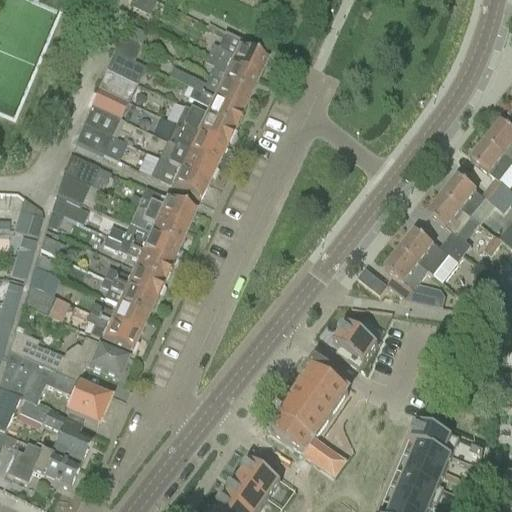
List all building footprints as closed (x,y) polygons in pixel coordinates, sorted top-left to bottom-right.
[(136,0),(132,10),(131,12),(149,20),(154,6),(139,0),(136,0)] [(125,29),(120,39),(129,44),(134,33),(125,29)] [(213,50),(208,60),(257,83),(266,65),(237,51),(239,45),(223,37),(216,51),(213,50)] [(113,52),(111,57),(113,58),(132,67),(141,49),(129,44),(120,39),(115,49),(113,52)] [(113,58),(105,75),(134,90),(143,73),(132,67),(113,58)] [(207,62),(204,68),(213,72),(208,81),(249,100),(256,85),(257,83),(208,60),(207,62)] [(171,73),(167,82),(191,94),(242,118),(245,113),(243,112),(248,103),(249,100),(208,81),(207,83),(204,89),(196,85),(171,73)] [(105,75),(97,93),(125,107),(134,90),(105,75)] [(97,93),(90,111),(117,124),(117,123),(125,107),(97,93)] [(190,96),(187,103),(207,113),(202,123),(233,138),(241,120),(242,118),(191,94),(190,96)] [(90,111),(82,129),(109,142),(117,124),(90,111)] [(182,113),(173,131),(224,155),(233,138),(202,123),(182,113)] [(156,138),(160,126),(145,121),(141,134),(156,138)] [(511,135),(500,126),(485,145),(511,166),(511,165),(511,164),(511,135)] [(82,129),(74,147),(102,160),(109,142),(82,129)] [(166,146),(165,148),(177,153),(185,158),(214,172),(221,158),(223,159),(224,155),(173,131),(170,138),(166,146)] [(109,142),(102,160),(103,161),(117,168),(126,150),(112,143),(109,142)] [(470,164),(469,165),(493,184),(488,191),(487,192),(510,210),(511,211),(511,198),(498,187),(498,186),(511,168),(511,166),(485,145),(470,164)] [(163,154),(157,166),(206,189),(214,172),(185,158),(177,153),(174,160),(163,154)] [(69,161),(61,180),(89,192),(97,174),(69,161)] [(206,189),(157,166),(149,183),(198,206),(206,189)] [(61,180),(55,199),(56,199),(81,210),(89,192),(61,180)] [(457,181),(442,200),(471,223),(486,204),(486,203),(481,200),(457,181)] [(129,211),(135,213),(185,236),(193,217),(143,195),(139,204),(133,202),(129,211)] [(50,214),(50,217),(52,218),(61,222),(81,231),(87,218),(79,215),(81,210),(56,199),(53,205),(50,214)] [(431,214),(426,220),(430,222),(446,234),(446,233),(451,237),(464,247),(479,229),(471,223),(442,200),(431,214)] [(151,230),(147,239),(177,253),(185,236),(135,213),(131,221),(151,230)] [(12,237),(24,240),(29,221),(18,218),(12,237)] [(52,218),(46,231),(55,235),(61,222),(52,218)] [(29,221),(24,240),(35,243),(41,225),(29,221)] [(511,225),(498,244),(511,254),(511,225)] [(110,232),(106,242),(170,271),(174,265),(172,264),(177,253),(147,239),(144,247),(110,232)] [(407,245),(400,254),(428,277),(441,287),(457,267),(462,261),(457,257),(458,256),(445,246),(439,253),(434,249),(433,250),(414,235),(407,245)] [(55,247),(42,241),(39,253),(48,258),(50,258),(55,247)] [(135,265),(131,275),(162,289),(170,271),(106,242),(102,250),(135,265)] [(21,243),(16,261),(31,265),(36,248),(21,243)] [(400,254),(384,274),(393,281),(385,291),(404,306),(428,310),(432,293),(418,290),(428,277),(400,254)] [(511,255),(492,282),(511,298),(511,255)] [(31,265),(16,261),(9,281),(24,286),(31,265)] [(38,262),(33,272),(41,276),(50,280),(55,269),(38,261),(38,262)] [(107,274),(103,283),(155,306),(162,289),(131,275),(127,283),(107,274)] [(486,277),(462,306),(475,315),(477,316),(477,318),(477,319),(480,319),(495,323),(496,322),(496,318),(511,321),(511,298),(492,282),(486,277)] [(30,280),(27,292),(28,292),(41,298),(45,287),(30,280)] [(99,291),(99,292),(106,296),(103,304),(104,304),(115,309),(145,323),(151,310),(153,311),(155,306),(103,283),(99,291)] [(7,291),(1,308),(16,312),(22,296),(7,291)] [(28,292),(22,312),(47,323),(56,304),(41,298),(28,292)] [(16,312),(1,308),(0,311),(0,330),(10,333),(16,312)] [(91,309),(87,318),(138,340),(145,323),(115,309),(111,317),(111,318),(91,309)] [(138,340),(87,318),(84,326),(92,330),(88,339),(129,358),(138,340)] [(346,328),(332,347),(340,353),(335,359),(359,376),(377,350),(346,328)] [(14,335),(8,356),(77,386),(84,372),(116,387),(128,362),(98,349),(97,349),(84,343),(79,352),(74,350),(63,358),(62,360),(62,362),(35,351),(36,348),(37,346),(14,335)] [(8,356),(0,382),(0,393),(19,402),(24,405),(28,407),(35,409),(44,390),(70,402),(64,416),(83,425),(96,430),(110,401),(77,386),(8,356)] [(276,426),(269,436),(280,444),(334,482),(344,467),(313,446),(347,398),(323,380),(327,374),(314,365),(304,379),(307,382),(307,383),(280,420),(279,419),(276,424),(277,424),(276,426)] [(499,379),(498,387),(507,388),(508,380),(499,379)] [(498,387),(497,399),(511,400),(511,380),(508,380),(507,388),(498,387)] [(0,393),(0,436),(3,438),(19,402),(0,393)] [(24,405),(18,418),(22,420),(41,429),(58,437),(50,453),(61,458),(80,467),(90,444),(77,439),(81,430),(35,409),(28,407),(24,405)] [(408,445),(416,448),(451,463),(457,448),(459,445),(416,427),(408,445)] [(416,448),(409,463),(445,478),(451,463),(416,448)] [(15,457),(5,480),(26,489),(31,478),(67,494),(68,493),(77,473),(30,451),(26,449),(21,460),(15,457)] [(471,450),(468,457),(479,462),(481,457),(482,454),(471,450)] [(409,463),(403,479),(438,494),(445,478),(409,463)] [(249,465),(236,484),(267,506),(280,487),(249,465)] [(469,470),(465,477),(476,482),(480,475),(469,470)] [(499,485),(499,487),(499,489),(499,490),(499,491),(500,493),(502,495),(503,496),(504,497),(506,498),(511,499),(511,474),(510,475),(508,475),(506,476),(505,476),(503,477),(502,478),(501,480),(500,482),(499,483),(499,485)] [(403,479),(396,494),(432,509),(437,511),(443,495),(438,494),(403,479)] [(236,484),(223,502),(237,511),(262,511),(267,506),(236,484)] [(465,486),(461,494),(473,499),(476,491),(465,486)] [(396,494),(390,510),(394,511),(430,511),(432,509),(396,494)] [(237,511),(223,502),(215,511),(237,511)]
